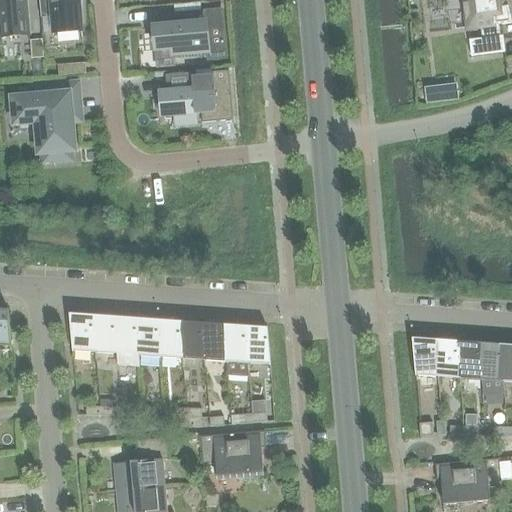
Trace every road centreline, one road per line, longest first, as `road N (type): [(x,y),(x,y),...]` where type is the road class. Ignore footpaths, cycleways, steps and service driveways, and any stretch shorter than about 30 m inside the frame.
road 1 (residential): [(100,0),(112,120),(131,160),(149,166),(320,143)]
road 2 (residential): [(335,309),(33,286)]
road 3 (residential): [(54,511),(33,286)]
road 4 (tertiary): [(354,511),(335,309)]
road 5 (residential): [(320,143),(419,130),(511,101)]
road 6 (residential): [(511,323),(335,309)]
road 7 (tertiary): [(335,309),(320,143)]
road 8 (tertiary): [(320,143),(308,0)]
